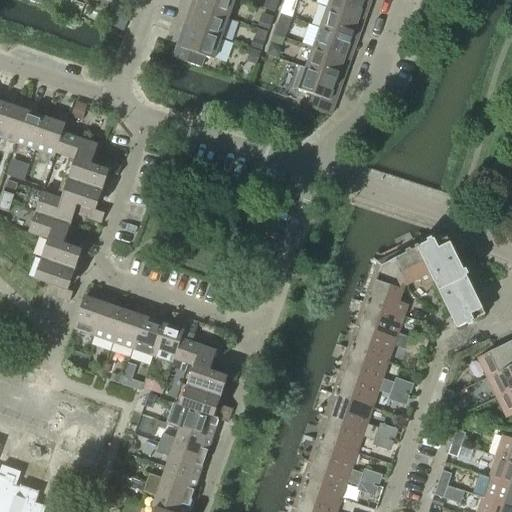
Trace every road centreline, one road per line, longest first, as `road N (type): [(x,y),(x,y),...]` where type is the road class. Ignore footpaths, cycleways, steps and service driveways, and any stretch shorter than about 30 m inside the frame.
road 1 (residential): [(268,332),(94,273),(147,116)]
road 2 (residential): [(390,511),(443,343),(511,314)]
road 3 (residential): [(319,175),(375,97),(408,0)]
road 4 (residential): [(319,175),(147,116)]
road 5 (residential): [(268,332),(319,175)]
road 6 (residential): [(121,107),(0,65)]
road 7 (unclassified): [(436,215),(319,175)]
